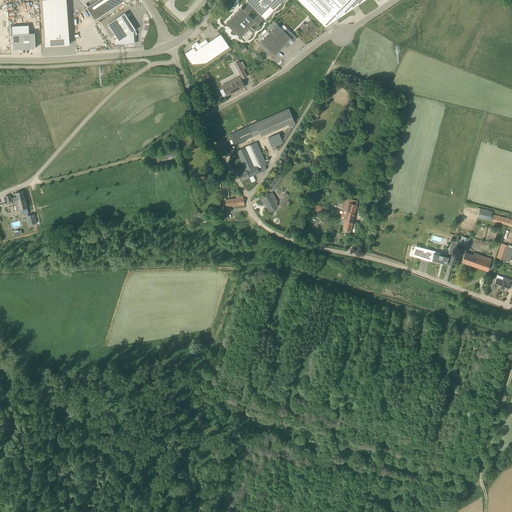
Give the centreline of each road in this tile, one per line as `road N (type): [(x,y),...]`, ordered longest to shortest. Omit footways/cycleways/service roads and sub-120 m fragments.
road 1 (unclassified): [(511,309),(275,233),(253,215),(200,117)]
road 2 (track): [(480,484),(238,416)]
road 3 (track): [(238,416),(195,404),(253,215)]
road 4 (unclassified): [(200,117),(395,0)]
road 5 (unclassified): [(0,195),(33,179),(123,83),(176,60)]
road 6 (unclassified): [(0,60),(168,46)]
